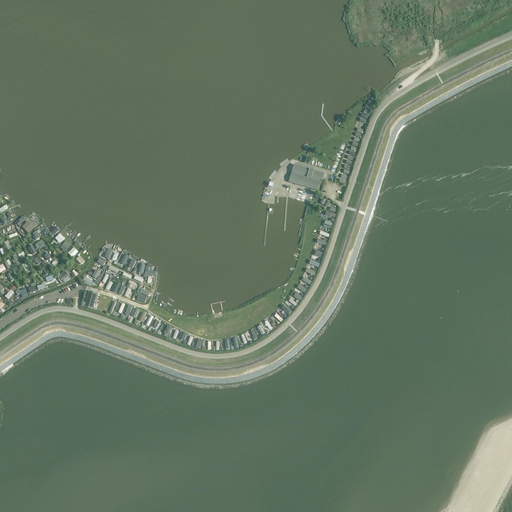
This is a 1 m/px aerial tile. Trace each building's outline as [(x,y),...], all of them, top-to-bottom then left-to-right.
[(322,183),(325,175),(315,172),(310,170),(295,165),(292,173),(289,182),(319,192),(322,183)] [(7,205),(0,208),(0,213),(9,208),(7,205)] [(334,224),(326,221),(324,227),(332,229),(334,224)] [(34,229),(28,222),(23,227),(29,234),(34,229)] [(51,232),(55,236),(59,231),(55,228),(51,232)] [(65,240),(60,235),(55,239),(60,244),(65,240)] [(71,247),(67,242),(60,248),(65,253),(67,250),(71,247)] [(37,254),(33,246),(29,248),(33,256),(37,254)] [(74,249),(68,254),(73,258),(78,253),(74,249)] [(52,258),(48,254),(44,257),(48,262),(52,258)] [(125,266),(129,257),(125,256),(121,264),(125,266)] [(85,262),(80,257),(77,260),(82,265),(85,262)] [(63,282),(69,277),(65,272),(61,275),(62,277),(61,278),(63,282)] [(93,283),(85,278),(82,283),(91,287),(93,283)] [(312,283),(305,278),(302,282),(310,286),(312,283)] [(308,291),(300,286),(298,289),(305,294),(308,291)] [(12,291),(6,297),(8,299),(14,293),(12,291)] [(93,310),(97,295),(90,292),(86,304),(84,303),(83,307),(85,307),(93,310)] [(303,299),(297,294),(294,298),(300,302),(303,299)] [(145,304),(147,299),(139,296),(137,302),(145,304)] [(298,305),(291,299),(289,302),(296,307),(298,305)] [(133,308),(130,306),(125,316),(129,317),(133,308)] [(292,312),(285,306),(282,309),(289,315),(292,312)] [(284,321),(277,315),(275,317),(282,323),(284,321)]
